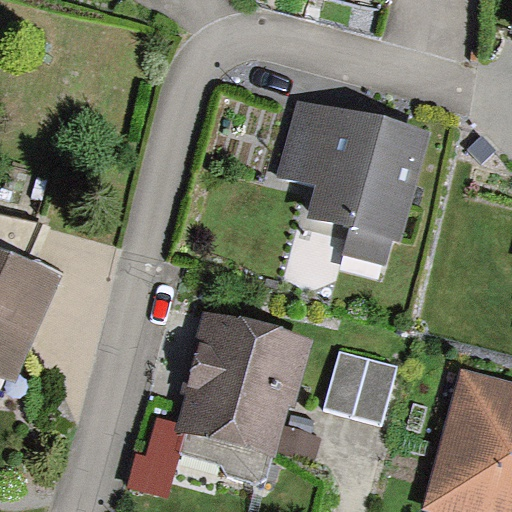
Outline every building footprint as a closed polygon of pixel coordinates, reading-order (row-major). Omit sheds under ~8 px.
[(428,131),(297,99),(278,173),(316,183),(307,218),(349,228),(342,255),(386,266),(393,240),(401,241),(428,131)] [(58,301),(0,271),(0,396),(7,400),(58,301)] [(287,362),(190,338),(160,457),(257,481),(287,362)] [(396,372),(341,357),(324,412),(380,428),(396,372)] [(511,511),(511,394),(469,383),(432,511),(511,511)]
